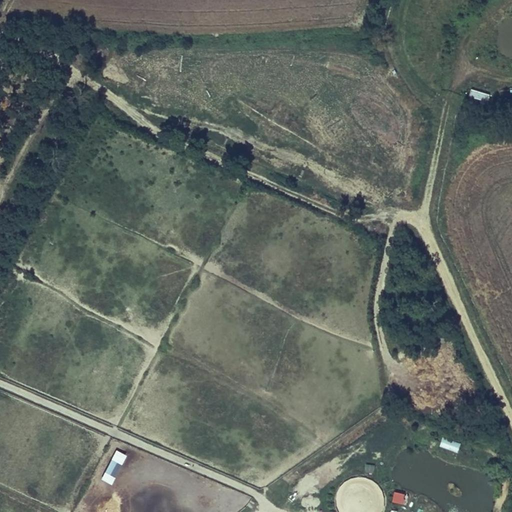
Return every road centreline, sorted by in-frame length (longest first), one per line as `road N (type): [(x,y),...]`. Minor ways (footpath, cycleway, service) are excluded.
road 1 (track): [(511,418),(433,245),(411,218),(349,177),(193,117)]
road 2 (track): [(433,245),(428,184),(451,92)]
